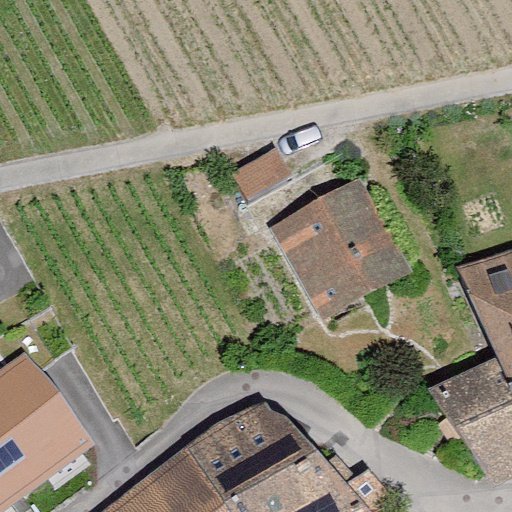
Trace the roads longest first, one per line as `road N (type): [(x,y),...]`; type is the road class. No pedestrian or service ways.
road 1 (residential): [(511,78),(0,180)]
road 2 (residential): [(482,511),(454,508),(308,410),(268,396),(236,397),(197,414),(91,511)]
